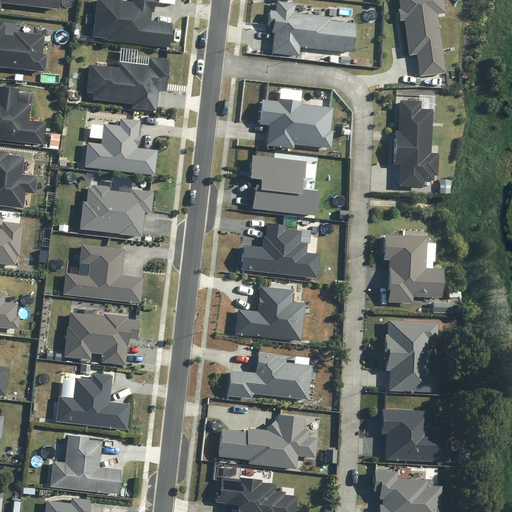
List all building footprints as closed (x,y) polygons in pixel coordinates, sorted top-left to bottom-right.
[(0,0),(0,4),(55,10),(56,0),(0,0)] [(104,42),(167,49),(169,24),(148,22),(149,14),(151,14),(152,0),(129,0),(130,3),(101,0),(94,0),(90,38),(104,40),(104,42)] [(417,78),(443,74),(435,16),(443,15),(441,0),(396,0),(398,10),(396,10),(398,22),(402,22),(407,57),(414,56),(417,78)] [(298,48),(350,54),(354,24),(329,21),(329,18),(292,14),(293,4),(276,2),(274,12),(267,11),(266,28),(270,29),(270,34),(272,34),(270,54),(297,57),(298,48)] [(0,68),(43,73),(45,56),(40,55),(42,36),(13,33),(13,37),(3,36),(4,25),(0,24),(0,68)] [(90,95),(89,101),(129,105),(129,110),(154,113),(156,92),(162,93),(166,60),(145,58),(145,66),(116,63),(116,69),(87,66),(84,94),(90,95)] [(0,140),(41,146),(43,123),(27,121),(28,105),(15,103),(17,90),(0,87),(0,140)] [(292,145),(329,149),(331,132),(328,131),(330,109),(299,105),(299,102),(275,100),(275,103),(260,101),(257,125),(267,126),(265,146),(291,149),(292,145)] [(396,166),(395,188),(420,189),(420,182),(430,183),(430,177),(434,177),(435,155),(427,154),(429,111),(418,110),(418,102),(397,101),(396,132),(392,132),(390,166),(396,166)] [(84,143),(81,168),(152,176),(155,151),(136,149),(138,136),(136,136),(138,121),(117,119),(117,127),(100,125),(98,145),(84,143)] [(0,208),(21,210),(23,194),(32,195),(34,177),(20,175),(22,158),(7,156),(7,153),(0,152),(0,208)] [(303,162),(249,156),(246,180),(256,181),(255,187),(251,186),(249,209),(312,216),(314,193),(296,191),(297,180),(301,180),(303,162)] [(437,181),(436,194),(446,195),(446,181),(437,181)] [(80,203),(76,230),(139,238),(142,213),(149,214),(151,193),(129,190),(128,194),(107,191),(107,188),(91,186),(90,190),(85,189),(83,203),(80,203)] [(337,211),(336,220),(345,221),(346,212),(337,211)] [(42,214),(41,222),(50,223),(51,215),(42,214)] [(0,265),(12,267),(13,258),(16,258),(20,225),(0,223),(0,265)] [(238,271),(313,280),(316,255),(303,254),(304,245),(296,244),(297,233),(283,231),(283,227),(263,225),(262,238),(260,237),(259,248),(241,246),(238,271)] [(386,262),(384,303),(410,304),(410,298),(438,299),(439,270),(422,270),(423,238),(380,236),(379,262),(386,262)] [(62,274),(60,296),(137,305),(141,279),(118,276),(121,251),(78,245),(76,264),(86,266),(85,277),(62,274)] [(234,311),(232,335),(299,342),(302,305),(289,303),(290,292),(257,288),(254,313),(234,311)] [(0,329),(15,331),(17,317),(13,317),(14,305),(1,304),(2,295),(0,294),(0,329)] [(66,313),(60,358),(87,361),(88,354),(99,356),(98,364),(122,367),(125,341),(132,341),(135,322),(124,321),(124,318),(101,315),(101,318),(66,313)] [(388,372),(387,391),(436,393),(437,376),(427,376),(428,343),(434,343),(435,323),(386,321),(383,371),(388,372)] [(250,394),(307,400),(310,366),(284,363),(284,360),(274,359),(274,356),(256,354),(254,374),(228,371),(225,397),(250,399),(250,394)] [(55,398),(52,423),(123,431),(126,406),(106,404),(109,378),(88,375),(87,381),(71,379),(69,399),(55,398)] [(384,434),(383,460),(440,463),(441,432),(426,431),(427,412),(381,410),(380,434),(384,434)] [(246,465),(295,470),(296,457),(314,458),(316,438),(307,438),(307,431),(302,430),(303,418),(276,416),(276,423),(274,420),(263,428),(266,431),(245,429),(245,432),(219,430),(216,458),(246,461),(246,465)] [(50,463),(47,488),(115,496),(118,471),(96,469),(99,443),(85,442),(86,439),(65,437),(62,465),(50,463)] [(336,450),(325,450),(325,463),(336,463),(336,450)] [(438,511),(440,487),(425,486),(426,480),(396,479),(396,472),(373,471),(372,492),(378,492),(377,500),(380,500),(380,505),(377,505),(376,511),(438,511)] [(222,504),(220,511),(293,511),(295,497),(283,495),(283,493),(273,492),(274,485),(260,483),(260,481),(238,478),(237,481),(219,479),(217,496),(214,496),(213,504),(222,504)] [(84,511),(86,501),(69,499),(68,505),(44,502),(42,511),(84,511)]
